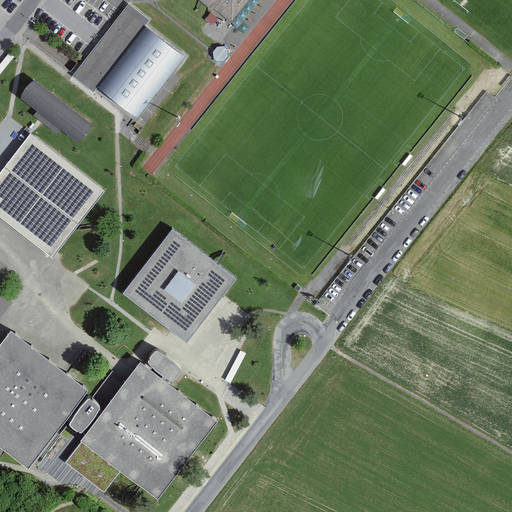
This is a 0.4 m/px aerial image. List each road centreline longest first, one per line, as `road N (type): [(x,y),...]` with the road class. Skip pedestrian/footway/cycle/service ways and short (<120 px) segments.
road 1 (residential): [(189,511),(511,102)]
road 2 (track): [(322,342),(511,452)]
